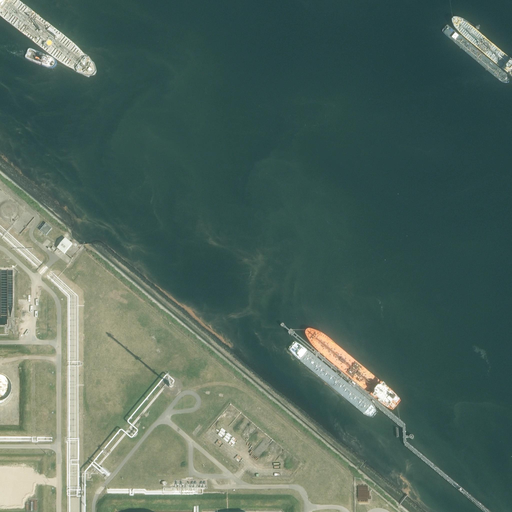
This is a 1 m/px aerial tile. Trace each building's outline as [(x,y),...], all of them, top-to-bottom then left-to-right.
[(15,210),(15,208),(15,207),(14,206),(13,205),(12,204),(11,203),(10,203),(9,203),(7,203),(6,203),(4,204),(3,204),(2,206),(1,207),(1,208),(1,210),(1,211),(1,213),(2,214),(3,215),(4,216),(5,216),(6,217),(8,217),(9,217),(11,217),(12,216),(13,215),(14,214),(15,213),(15,211),(15,210)] [(52,228),(46,224),(42,228),(40,227),(39,228),(41,230),(40,231),(46,236),(52,228)] [(64,254),(72,244),(65,238),(57,248),(64,254)] [(0,403),(7,400),(11,392),(9,382),(1,376),(0,376),(0,403)] [(0,479),(0,493),(5,508),(29,499),(20,473),(0,479)]
